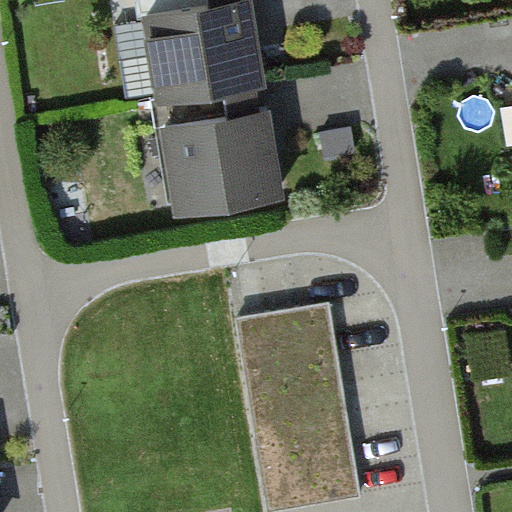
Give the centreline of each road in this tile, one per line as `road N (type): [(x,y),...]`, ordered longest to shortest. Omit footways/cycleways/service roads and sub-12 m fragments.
road 1 (residential): [(415,231),(38,287)]
road 2 (residential): [(415,231),(459,511)]
road 3 (residential): [(380,0),(415,231)]
road 4 (residential): [(38,287),(74,511)]
road 5 (residential): [(0,76),(38,287)]
